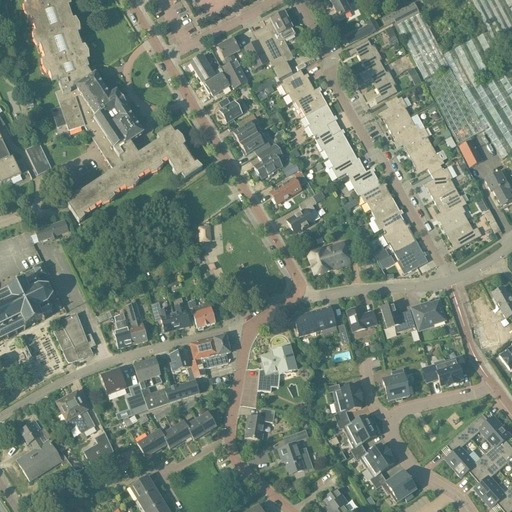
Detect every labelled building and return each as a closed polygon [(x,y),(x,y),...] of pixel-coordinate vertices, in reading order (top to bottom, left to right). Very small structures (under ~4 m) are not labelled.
[(55,94),(61,109),(52,112),(57,129),(66,126),(68,133),(84,127),(113,172),(78,195),(77,194),(70,199),(72,203),(67,206),(79,224),(84,219),(83,216),(101,204),(102,207),(109,204),(114,199),(113,196),(125,188),(126,191),(133,188),(138,183),(137,180),(149,172),(150,175),(157,172),(162,167),(161,165),(166,161),(173,171),(172,172),(177,179),(181,176),(184,181),(202,170),(201,169),(196,164),(194,166),(182,148),(185,146),(182,140),(182,139),(177,134),(174,136),(170,129),(157,138),(159,142),(138,156),(130,143),(143,135),(128,113),(129,112),(125,106),(121,99),(120,99),(116,93),(109,97),(95,75),(92,77),(87,70),(89,69),(86,62),(89,61),(88,54),(88,53),(84,47),(82,48),(77,35),(80,34),(79,27),(79,26),(75,20),(72,21),(68,7),(71,6),(69,0),(24,0),(26,6),(23,7),(24,14),(24,15),(28,21),(31,20),(35,33),(32,34),(33,41),(33,42),(37,48),(40,47),(44,61),(41,62),(42,69),(46,75),(49,74),(51,82),(57,80),(61,92),(55,94)] [(347,6),(352,3),(350,0),(329,0),(338,18),(350,12),(347,6)] [(416,3),(391,16),(424,80),(448,68),(449,70),(425,82),(445,120),(459,148),(472,141),(471,139),(484,131),(502,160),(500,162),(509,175),(511,172),(511,0),(470,0),(488,33),(443,56),(416,3)] [(273,26),(255,35),(258,42),(269,63),(272,69),(278,81),(279,81),(280,82),(280,83),(283,82),(293,76),(286,63),(291,60),(281,42),(295,35),(284,14),(270,21),(273,26)] [(357,42),(380,30),(374,19),(365,23),(367,26),(353,34),(357,42)] [(395,37),(390,40),(393,45),(398,42),(395,37)] [(233,40),(218,48),(224,60),(226,59),(229,65),(236,61),(233,56),(239,53),(233,40)] [(258,42),(243,50),(254,71),(269,63),(258,42)] [(357,54),(362,62),(378,53),(374,46),(372,47),(369,42),(348,53),(351,57),(357,54)] [(7,47),(5,48),(2,43),(0,44),(0,57),(0,58),(8,54),(7,52),(9,51),(7,47)] [(360,75),(363,79),(383,67),(380,62),(382,61),(378,53),(362,62),(366,71),(360,75)] [(199,79),(204,86),(215,79),(211,72),(202,57),(190,65),(199,80),(199,79)] [(248,84),(236,61),(222,69),(224,73),(231,86),(233,91),(248,84)] [(383,67),(363,79),(365,83),(371,79),(376,88),(392,79),(388,72),(391,70),(388,65),(383,67)] [(220,69),(215,72),(218,77),(221,75),(223,74),(220,69)] [(413,69),(407,73),(412,81),(418,78),(413,69)] [(293,76),(283,82),(285,86),(284,87),(293,103),(316,91),(315,91),(310,82),(308,84),(301,71),(293,76)] [(215,79),(204,86),(209,95),(211,94),(213,97),(229,87),(231,86),(224,73),(223,74),(221,75),(218,77),(215,79)] [(274,79),(253,91),(255,95),(277,84),(274,79)] [(392,79),(376,88),(381,97),(375,100),(377,104),(397,93),(394,88),(396,86),(392,79)] [(271,87),(265,90),(268,95),(274,92),(271,87)] [(316,91),(293,103),(294,105),(297,103),(300,109),(305,117),(327,105),(322,96),(320,97),(316,91)] [(383,121),(388,130),(410,118),(400,99),(398,100),(397,98),(385,104),(388,109),(381,113),(385,120),(383,121)] [(234,103),(219,112),(225,120),(227,124),(229,123),(231,126),(235,123),(233,120),(241,115),(238,110),(242,107),(239,101),(234,104),(234,103)] [(327,105),(305,117),(307,120),(310,126),(315,137),(317,136),(318,137),(338,127),(335,122),(338,121),(338,120),(337,120),(333,122),(333,120),(330,116),(332,115),(327,105)] [(276,114),(270,117),(274,125),(280,122),(276,114)] [(243,128),(233,134),(234,135),(232,136),(235,141),(236,140),(240,145),(261,132),(257,125),(259,124),(253,115),(240,123),(243,128)] [(410,118),(388,130),(393,139),(395,138),(399,145),(425,130),(417,116),(411,119),(410,118)] [(0,185),(9,181),(21,176),(28,172),(21,159),(14,163),(12,158),(9,159),(2,144),(3,143),(0,136),(0,128),(5,126),(0,118),(0,185)] [(320,140),(318,141),(324,151),(328,159),(350,147),(345,138),(343,140),(340,133),(343,131),(341,132),(338,127),(318,137),(320,140)] [(425,130),(399,145),(404,143),(407,149),(405,150),(410,159),(432,147),(428,139),(424,132),(426,131),(425,130)] [(448,131),(442,133),(445,140),(451,137),(448,131)] [(244,156),(246,155),(246,156),(256,150),(259,155),(270,148),(261,132),(240,145),(243,150),(241,152),(244,156)] [(451,140),(446,143),(449,148),(452,149),(456,147),(451,140)] [(459,148),(469,169),(483,163),(472,141),(459,148)] [(25,151),(38,177),(51,170),(39,144),(25,151)] [(270,148),(259,155),(257,156),(261,163),(253,168),(261,181),(282,168),(278,162),(282,159),(274,146),(270,148)] [(350,147),(328,159),(333,168),(339,179),(347,174),(348,176),(363,168),(360,163),(361,163),(360,162),(357,164),(353,157),(355,156),(350,147)] [(432,147),(410,159),(415,168),(417,167),(421,174),(428,170),(430,175),(442,169),(439,164),(447,160),(442,152),(439,154),(437,155),(432,147)] [(296,151),(291,154),(294,160),(299,157),(296,151)] [(464,165),(459,167),(462,174),(467,171),(464,165)] [(348,176),(341,180),(342,184),(349,180),(351,182),(350,182),(359,198),(382,185),(380,185),(375,177),(373,178),(370,171),(366,173),(363,168),(348,176)] [(433,181),(427,184),(430,191),(428,192),(433,201),(455,189),(451,181),(445,170),(443,171),(442,169),(430,175),(433,181)] [(500,173),(484,181),(490,193),(493,192),(501,208),(508,204),(511,202),(511,201),(511,200),(509,194),(511,193),(500,173)] [(277,206),(301,192),(294,180),(269,194),(277,206)] [(382,185),(359,198),(359,199),(363,197),(366,203),(371,212),(393,200),(388,191),(386,192),(382,185)] [(455,189),(433,201),(438,210),(440,209),(444,215),(440,218),(440,219),(465,206),(460,197),(455,189)] [(294,216),(286,221),(292,231),(298,233),(301,231),(302,231),(308,228),(308,227),(313,224),(313,223),(319,219),(314,210),(312,206),(316,204),(324,199),(321,193),(312,198),(312,197),(298,206),(302,212),(300,213),(299,212),(294,216)] [(393,200),(371,212),(375,220),(381,231),(383,230),(384,232),(403,221),(401,216),(403,215),(403,214),(399,216),(396,210),(398,209),(393,200)] [(465,206),(440,219),(444,225),(442,226),(447,236),(469,224),(464,215),(461,209),(465,206)] [(490,225),(495,222),(490,212),(484,214),(490,225)] [(36,235),(31,237),(34,245),(39,243),(56,237),(68,233),(64,221),(34,232),(36,235)] [(385,234),(384,235),(389,245),(394,254),(416,242),(411,233),(409,234),(405,227),(409,225),(406,226),(403,221),(384,232),(385,234)] [(469,224),(447,236),(451,244),(454,243),(457,250),(481,237),(477,229),(473,231),(469,224)] [(211,242),(210,228),(209,227),(200,228),(199,228),(199,229),(199,230),(200,242),(200,243),(201,243),(210,242),(211,242)] [(416,242),(394,254),(399,262),(402,269),(400,270),(404,276),(415,269),(413,264),(423,259),(419,252),(421,251),(416,242)] [(314,277),(350,265),(343,244),(307,255),(314,277)] [(387,267),(383,260),(379,263),(383,270),(387,267)] [(0,340),(23,329),(25,330),(26,328),(32,325),(33,327),(37,325),(36,323),(42,320),(45,321),(46,320),(43,318),(51,314),(51,309),(53,308),(52,306),(49,307),(47,305),(52,298),(54,298),(58,296),(48,277),(49,277),(43,264),(42,264),(32,269),(33,270),(14,279),(17,285),(0,293),(0,340)] [(213,264),(207,266),(210,272),(216,270),(213,264)] [(180,285),(178,275),(164,278),(167,289),(180,285)] [(511,316),(511,299),(509,295),(507,296),(503,289),(491,295),(506,320),(511,316)] [(194,301),(188,303),(191,315),(193,315),(197,330),(215,325),(209,304),(196,308),(194,301)] [(428,327),(445,322),(439,302),(426,306),(425,305),(411,309),(419,332),(429,328),(428,327)] [(127,328),(132,346),(147,342),(141,322),(140,322),(136,305),(126,307),(131,327),(127,328)] [(177,330),(172,314),(172,311),(169,312),(168,309),(159,311),(158,305),(152,307),(155,321),(160,320),(164,334),(177,330)] [(172,314),(177,330),(189,327),(185,311),(183,305),(174,307),(175,313),(172,314)] [(383,309),(381,310),(387,330),(395,328),(397,334),(409,331),(415,329),(411,316),(405,317),(398,319),(393,306),(391,306),(389,305),(387,305),(385,306),(384,306),(383,307),(382,308),(383,309)] [(336,328),(330,308),(293,318),(299,338),(336,328)] [(366,329),(377,326),(373,312),(362,316),(360,309),(346,313),(353,334),(366,330),(366,329)] [(107,312),(97,316),(100,323),(110,318),(107,312)] [(53,333),(67,363),(68,364),(69,364),(70,365),(71,364),(79,361),(77,355),(95,347),(90,335),(85,338),(76,315),(59,323),(62,329),(53,333)] [(110,318),(100,323),(102,329),(113,324),(110,318)] [(132,346),(127,328),(113,332),(118,351),(132,346)] [(451,330),(449,333),(451,337),(458,335),(456,328),(451,330)] [(480,333),(472,339),(480,351),(488,345),(480,333)] [(192,363),(188,364),(189,368),(190,368),(192,372),(194,380),(205,376),(203,371),(228,365),(228,364),(226,354),(229,354),(225,338),(192,345),(189,346),(192,355),(194,362),(192,363)] [(511,369),(511,347),(499,357),(509,371),(511,369)] [(29,348),(24,350),(29,360),(33,358),(29,348)] [(259,372),(257,392),(271,393),(271,388),(272,378),(279,376),(296,371),(289,349),(286,350),(283,348),(277,350),(276,353),(273,354),(273,355),(261,358),(264,370),(259,372)] [(173,366),(170,366),(172,374),(186,370),(188,377),(187,378),(189,383),(192,382),(195,381),(194,380),(192,372),(190,368),(189,368),(188,364),(185,352),(170,356),(173,366)] [(444,361),(452,387),(459,385),(458,383),(462,381),(460,373),(465,371),(461,358),(445,363),(444,361)] [(155,361),(134,367),(138,384),(147,412),(148,412),(169,405),(164,391),(164,390),(150,395),(148,389),(162,384),(160,377),(155,361)] [(433,382),(438,380),(441,388),(445,387),(446,389),(452,387),(444,361),(433,364),(434,367),(428,368),(433,382)] [(433,382),(428,368),(423,370),(427,384),(433,382)] [(125,389),(118,370),(101,377),(108,396),(125,389)] [(404,376),(403,370),(391,373),(392,379),(382,381),(385,392),(408,386),(405,375),(404,376)] [(189,383),(164,391),(169,405),(192,398),(199,395),(195,381),(192,382),(189,383)] [(129,410),(115,415),(118,422),(131,418),(134,416),(147,412),(138,384),(128,388),(131,397),(125,399),(129,410)] [(336,404),(333,404),(333,405),(360,398),(359,392),(356,392),(355,388),(340,391),(339,386),(327,389),(328,395),(333,393),(336,404)] [(406,387),(408,387),(408,386),(385,392),(388,403),(395,401),(396,403),(402,402),(402,400),(408,398),(406,387)] [(84,425),(87,431),(94,428),(90,419),(86,412),(77,394),(67,399),(69,403),(68,403),(70,407),(72,406),(74,410),(76,409),(79,415),(80,414),(84,422),(82,423),(83,425),(84,425)] [(362,404),(360,398),(333,405),(336,415),(333,416),(336,424),(348,419),(346,413),(361,410),(360,405),(362,404)] [(81,435),(87,431),(84,425),(83,425),(82,423),(84,422),(80,414),(79,415),(76,409),(74,410),(72,406),(70,407),(68,403),(69,403),(67,399),(57,405),(66,422),(67,422),(70,429),(76,425),(81,435)] [(187,405),(190,410),(192,409),(198,405),(194,400),(187,405)] [(182,415),(190,410),(187,405),(179,409),(182,415)] [(162,412),(165,418),(173,413),(170,408),(162,412)] [(247,426),(245,439),(261,441),(264,423),(273,424),(273,423),(277,424),(277,419),(273,419),(274,412),(272,412),(261,410),(259,419),(248,417),(247,426)] [(157,423),(165,418),(162,412),(154,417),(157,423)] [(207,414),(196,421),(205,435),(216,429),(207,414)] [(145,416),(137,421),(140,426),(148,421),(145,416)] [(464,432),(471,440),(480,432),(487,440),(501,427),(493,418),(488,422),(482,416),(464,432)] [(343,430),(348,440),(372,427),(369,421),(367,422),(365,418),(351,426),(348,419),(336,424),(340,431),(343,430)] [(128,419),(122,421),(127,429),(132,426),(132,424),(128,419)] [(194,442),(205,435),(196,421),(185,427),(192,437),(191,438),(194,442)] [(34,450),(16,462),(30,483),(62,462),(48,441),(51,439),(44,429),(40,431),(35,422),(19,432),(28,446),(31,444),(34,450)] [(181,444),(191,438),(192,437),(185,427),(183,423),(172,429),(181,444)] [(375,433),(372,427),(348,440),(353,450),(350,451),(353,457),(364,451),(361,446),(375,438),(373,434),(375,433)] [(487,440),(493,448),(485,455),(492,464),(510,448),(504,441),(509,437),(501,427),(487,440)] [(170,451),(181,444),(172,429),(161,436),(168,446),(167,447),(170,451)] [(157,453),(167,447),(168,446),(161,436),(159,432),(148,438),(157,453)] [(446,447),(451,454),(446,458),(455,468),(469,455),(462,448),(471,440),(464,432),(446,447)] [(90,466),(113,453),(104,433),(103,434),(104,436),(97,440),(99,444),(83,453),(90,465),(90,466)] [(300,441),(300,440),(298,434),(297,435),(288,438),(284,439),(286,445),(295,442),(300,441)] [(146,459),(157,453),(148,438),(137,445),(146,459)] [(289,476),(304,471),(309,469),(310,466),(308,462),(306,460),(304,456),(302,456),(298,445),(278,452),(281,459),(283,459),(289,476)] [(357,463),(359,461),(366,470),(389,455),(385,449),(383,450),(380,447),(367,456),(364,451),(353,457),(357,463)] [(492,464),(499,472),(508,464),(511,468),(511,450),(510,448),(492,464)] [(366,470),(368,469),(374,478),(370,481),(373,486),(383,479),(380,474),(393,465),(390,461),(392,460),(389,455),(366,470)] [(455,468),(463,478),(468,473),(474,479),(492,464),(485,455),(476,463),(469,455),(455,468)] [(63,482),(75,474),(68,463),(56,471),(63,482)] [(490,479),(499,472),(492,464),(474,479),(479,486),(474,490),(482,500),(497,487),(490,479)] [(409,482),(403,473),(387,484),(383,479),(373,486),(376,491),(381,487),(388,497),(390,495),(409,482)] [(145,479),(129,489),(133,496),(137,502),(141,509),(142,511),(260,511),(259,509),(258,507),(251,511),(249,511),(168,511),(167,510),(163,504),(159,497),(155,491),(151,484),(147,478),(145,479)] [(390,495),(388,497),(390,496),(396,505),(404,499),(407,503),(413,499),(410,495),(415,491),(409,482),(390,495)] [(491,509),(496,505),(501,511),(511,501),(511,487),(504,495),(497,487),(482,500),(491,509)] [(328,511),(347,511),(343,506),(346,504),(337,490),(324,500),(329,507),(326,509),(328,511)] [(511,511),(511,501),(501,511),(502,511),(511,511)]
